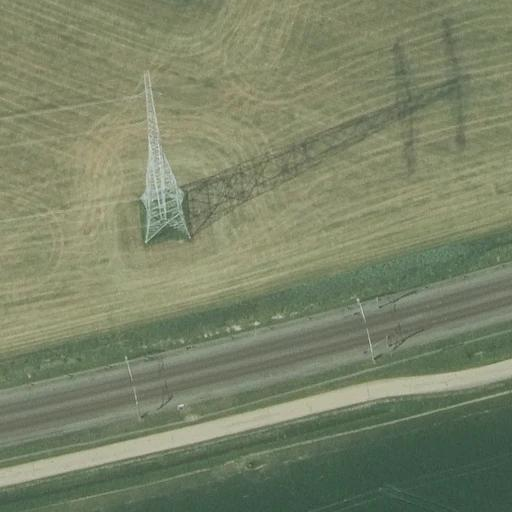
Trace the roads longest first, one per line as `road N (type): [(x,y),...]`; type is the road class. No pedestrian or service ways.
road 1 (unclassified): [(0,479),(380,389),(511,370)]
road 2 (motorway): [(511,333),(250,454),(101,511)]
road 3 (motorway): [(228,511),(511,381)]
road 4 (track): [(511,402),(343,511)]
